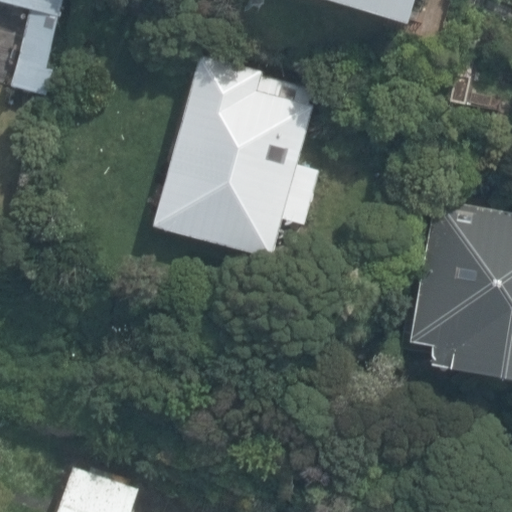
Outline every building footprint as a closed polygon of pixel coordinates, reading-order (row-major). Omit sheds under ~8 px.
[(386,0),(303,0),(380,22),(386,0)] [(56,49),(13,37),(0,82),(44,94),(56,49)] [(309,92),(179,59),(136,226),(255,256),(264,222),(299,231),(314,171),(290,165),(309,92)] [(511,211),(433,193),(396,352),(511,378),(511,211)] [(126,511),(133,491),(55,465),(42,503),(36,501),(32,511),(126,511)]
